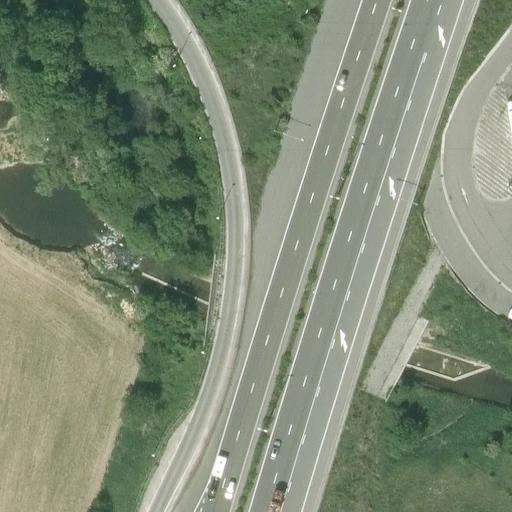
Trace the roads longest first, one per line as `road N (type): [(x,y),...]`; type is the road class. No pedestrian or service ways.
road 1 (motorway): [(157,0),(221,110),(235,263),(209,399),(156,511)]
road 2 (motorway): [(378,0),(215,511)]
road 3 (motorway): [(266,511),(428,0)]
road 4 (motorway): [(293,511),(438,46),(443,0)]
